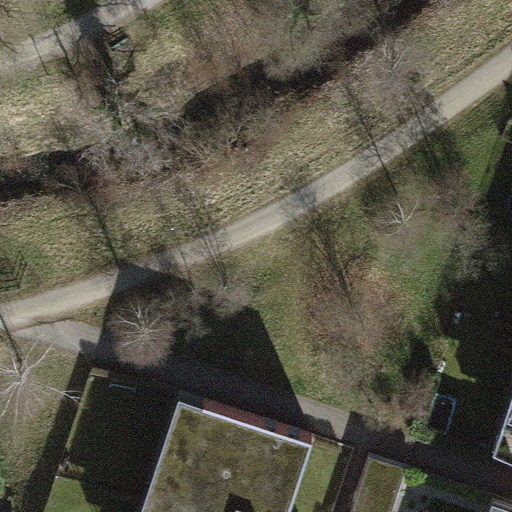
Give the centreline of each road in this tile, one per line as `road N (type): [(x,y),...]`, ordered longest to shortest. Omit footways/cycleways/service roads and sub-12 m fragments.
road 1 (track): [(0,319),(278,227),(511,57)]
road 2 (track): [(511,484),(23,316)]
road 3 (track): [(0,78),(29,74),(140,3)]
